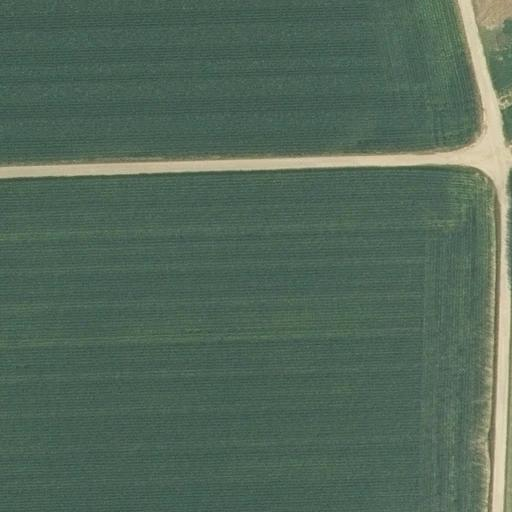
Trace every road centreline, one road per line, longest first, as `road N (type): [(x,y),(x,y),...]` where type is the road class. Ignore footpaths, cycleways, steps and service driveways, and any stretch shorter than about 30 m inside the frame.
road 1 (track): [(0,189),(511,175)]
road 2 (track): [(475,0),(511,170)]
